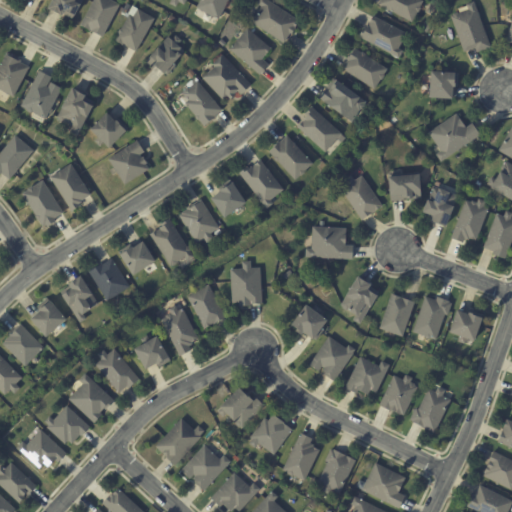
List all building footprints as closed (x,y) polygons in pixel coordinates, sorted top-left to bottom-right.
[(63,15),(61,14),(60,16),(46,9),(50,0),(84,0),(81,6),(79,5),(73,16),(75,17),(73,20),(63,15)] [(100,37),(79,25),(93,0),(109,0),(118,5),(101,37),(100,37)] [(228,0),(218,20),(196,8),(200,0),(228,0)] [(294,30),(291,34),(289,33),(283,43),(251,22),(261,7),(256,3),(258,0),(267,0),(300,21),(294,30)] [(378,4),(379,0),(420,0),(422,1),(419,6),(420,8),(418,12),(416,12),(411,22),(378,4)] [(489,48),(476,53),(474,49),(463,53),(450,17),(451,17),(452,14),(456,13),(458,13),(467,10),(465,5),(473,2),(489,48)] [(135,52),(124,46),(124,45),(122,44),(122,45),(114,41),(118,34),(117,32),(119,30),(120,29),(129,15),(127,14),(132,6),(154,19),(135,52)] [(397,48),(397,49),(401,51),(397,58),(357,36),(364,24),(368,26),(369,23),(368,22),(372,15),(405,33),(397,48)] [(426,24),(430,26),(427,32),(422,30),(426,24)] [(264,55),(261,59),(267,65),(259,75),(229,50),(247,29),(270,49),(264,55)] [(163,74),(156,68),(155,70),(147,63),(151,59),(149,57),(157,48),(159,49),(170,38),(173,41),(177,37),(183,42),(179,46),(185,52),(182,56),(180,55),(173,63),(177,67),(168,76),(165,73),(163,75),(163,74)] [(223,47),(219,43),(222,39),(227,43),(223,47)] [(342,69),(347,61),(346,60),(354,48),(361,53),(363,52),(365,54),(366,56),(387,70),(383,75),(384,77),(382,80),(380,81),(374,90),(342,69)] [(17,59),(21,61),(20,63),(29,67),(13,98),(0,90),(0,64),(6,53),(17,59)] [(249,86),(240,95),(236,91),(227,100),(225,98),(222,101),(201,78),(213,67),(211,65),(221,55),(250,85),(249,86)] [(458,83),(458,88),(451,87),(450,98),(428,97),(429,71),(454,72),(453,74),(458,74),(458,83)] [(41,73),(51,78),(46,87),(47,88),(50,83),(61,89),(44,120),(31,113),(29,114),(26,112),(26,109),(20,106),(39,72),(41,73)] [(364,102),(365,102),(364,105),(364,106),(362,109),(360,109),(351,122),(318,98),(327,86),(329,87),(334,80),(364,102)] [(220,111),(202,126),(197,120),(195,120),(194,118),(194,116),(184,104),(187,101),(181,94),(182,93),(182,92),(187,87),(188,88),(197,81),(221,110),(220,111)] [(75,91),(82,95),(82,96),(94,102),(76,135),(69,131),(71,127),(56,119),(61,109),(59,107),(69,88),(75,91)] [(341,143),(337,138),(324,152),(296,127),(301,121),(302,122),(304,119),(302,117),(311,107),(341,135),(345,139),(341,143)] [(108,115),(118,125),(121,122),(128,129),(108,149),(103,145),(100,148),(95,143),(99,140),(89,131),(106,114),(108,115)] [(464,127),(465,128),(472,124),(479,135),(440,162),(435,155),(440,152),(427,133),(456,114),(464,127)] [(511,127),(511,159),(498,151),(511,127)] [(8,180),(0,174),(0,154),(15,136),(33,151),(9,181),(8,180)] [(274,143),(276,141),(278,143),(286,136),(312,164),(303,172),(304,173),(300,176),(298,176),(294,180),(267,151),(274,145),(273,144),(274,143)] [(137,143),(143,153),(139,156),(141,159),(142,158),(146,164),(144,165),(148,170),(124,185),(108,160),(136,142),(137,143)] [(282,190),(269,200),(271,204),(266,208),(261,202),(260,203),(257,199),(258,198),(239,172),(248,165),(251,168),(254,165),(253,165),(259,160),(282,190)] [(511,201),(490,188),(503,165),(505,166),(507,162),(511,164),(511,201)] [(90,196),(80,202),(80,203),(78,204),(79,206),(70,212),(49,178),(70,165),(90,196)] [(410,197),(405,198),(405,200),(389,201),(387,176),(418,174),(421,198),(412,199),(412,197),(410,197)] [(363,180),(381,207),(360,221),(340,190),(346,186),(343,180),(350,175),(353,181),(360,176),(363,180)] [(61,214),(52,220),(54,222),(45,227),(44,226),(42,228),(37,221),(35,221),(34,219),(34,217),(21,195),(26,191),(26,189),(30,187),(32,188),(42,181),(61,214)] [(243,205),(223,219),(209,199),(219,192),(218,191),(231,182),(245,203),(243,205)] [(438,189),(458,197),(454,208),(452,207),(444,228),(430,222),(433,217),(422,213),(426,201),(432,203),(438,189)] [(466,240),(464,239),(462,243),(451,239),(466,201),(470,203),(472,202),(477,203),(478,199),(486,202),(484,208),(488,210),(476,242),(469,239),(468,241),(466,240)] [(214,223),(218,229),(209,235),(212,239),(205,244),(201,239),(194,243),(177,217),(180,215),(179,214),(185,210),(185,209),(199,200),(214,223)] [(495,255),(492,254),(493,252),(483,248),(496,213),(504,216),(506,211),(511,214),(510,219),(511,219),(511,241),(505,259),(495,255)] [(169,266),(149,235),(156,230),(156,231),(159,229),(158,228),(162,225),(161,223),(168,218),(187,247),(188,247),(190,250),(189,251),(192,257),(186,261),(184,257),(176,262),(176,264),(173,266),(171,265),(169,266)] [(346,228),(345,245),(353,245),(352,259),(305,257),(306,248),(311,248),(312,226),(346,228)] [(129,247),(130,247),(132,249),(142,242),(155,261),(132,276),(118,255),(129,247)] [(107,302),(88,273),(102,264),(102,265),(111,259),(129,287),(107,302)] [(259,267),(262,303),(250,304),(250,306),(238,306),(237,302),(231,303),(229,269),(241,268),(241,262),(250,261),(250,268),(259,267)] [(69,281),(78,275),(90,294),(91,294),(98,304),(90,309),(89,308),(81,313),(85,319),(79,323),(67,305),(66,305),(59,295),(69,288),(66,284),(69,281)] [(360,279),(368,285),(367,286),(378,293),(359,325),(352,321),(355,316),(340,306),(345,297),(343,296),(355,277),(360,279)] [(224,318),(202,330),(185,297),(207,286),(224,318)] [(401,297),(414,303),(402,337),(379,328),(392,294),(401,297)] [(435,301),(436,301),(438,298),(450,302),(449,303),(452,304),(448,316),(445,315),(435,341),(432,340),(430,340),(425,339),(424,337),(413,333),(426,297),(435,301)] [(56,328),(44,337),(30,320),(39,312),(38,310),(50,301),(65,320),(56,328)] [(197,339),(190,343),(191,345),(188,347),(190,351),(179,357),(159,320),(164,318),(164,316),(169,313),(167,310),(174,306),(177,312),(181,309),(197,339)] [(323,326),(321,329),(325,332),(317,342),(313,339),(312,341),(302,334),(299,338),(295,335),(297,332),(289,326),(304,307),(313,313),(317,307),(323,312),(319,317),(326,322),(323,326)] [(457,310),(468,314),(469,312),(472,314),(472,315),(474,315),(476,311),(483,313),(474,341),(468,339),(466,345),(459,342),(461,336),(449,332),(457,310)] [(37,356),(24,368),(2,346),(4,344),(4,343),(9,339),(8,337),(21,325),(43,350),(37,356)] [(162,365),(158,366),(156,363),(154,364),(153,362),(143,369),(131,348),(155,335),(169,360),(162,365)] [(333,382),(323,375),(324,374),(321,371),(323,368),(321,367),(317,372),(308,366),(328,337),(345,349),(348,346),(355,351),(352,354),(353,354),(333,383),(333,382)] [(131,385),(127,388),(125,386),(116,393),(92,365),(98,360),(94,355),(100,350),(104,355),(111,349),(137,379),(131,385)] [(0,356),(20,378),(14,384),(18,389),(13,394),(9,390),(3,396),(0,392),(0,356)] [(366,395),(358,391),(356,395),(345,389),(360,358),(379,368),(382,362),(389,366),(375,394),(370,391),(367,396),(366,395)] [(113,402),(105,410),(103,408),(99,413),(100,415),(93,424),(67,400),(82,385),(77,380),(83,374),(113,402)] [(412,380),(410,383),(414,385),(415,388),(417,388),(403,417),(393,412),(392,414),(378,406),(393,376),(402,381),(405,376),(412,379),(412,380)] [(245,396),(251,402),(255,398),(264,407),(242,430),(240,428),(238,428),(235,425),(235,422),(232,420),(231,421),(225,415),(223,418),(217,412),(220,409),(218,407),(237,388),(245,396)] [(450,401),(434,434),(412,423),(413,422),(410,420),(415,409),(418,410),(428,390),(435,393),(438,388),(445,391),(442,397),(450,401)] [(89,428),(81,437),(80,435),(71,445),(67,441),(64,445),(46,428),(48,426),(43,422),(48,417),(53,421),(66,406),(89,428)] [(274,416),(283,423),(283,424),(292,431),(273,455),(258,444),(254,448),(248,444),(252,439),(250,438),(264,418),(268,421),(272,415),(274,416)] [(173,466),(153,447),(180,419),(193,431),(197,426),(203,432),(199,436),(201,438),(173,466)] [(498,442),(506,420),(511,422),(511,449),(497,443),(498,442)] [(65,455),(57,464),(53,460),(46,468),(42,465),(37,470),(14,449),(21,442),(25,447),(39,431),(66,454),(65,455)] [(302,435),(312,440),(310,444),(314,446),(313,448),(319,451),(305,481),(293,476),(292,477),(287,475),(287,474),(283,471),(301,434),(302,435)] [(208,451),(219,461),(223,457),(230,463),(202,492),(193,483),(195,482),(192,480),(195,477),(193,475),(188,480),(180,472),(204,446),(208,451)] [(335,451),(356,461),(340,494),(332,490),(329,495),(322,492),(325,487),(318,483),(328,463),(325,461),(331,449),(335,451)] [(511,461),(511,489),(511,491),(483,476),(484,473),(483,472),(488,461),(492,452),(511,461)] [(36,487),(27,496),(24,493),(22,496),(23,498),(18,504),(0,488),(0,467),(4,471),(10,464),(36,487)] [(399,491),(397,494),(404,497),(398,509),(361,491),(375,464),(405,479),(399,491)] [(254,496),(238,511),(237,511),(233,508),(229,511),(227,511),(221,506),(219,509),(209,500),(233,474),(249,488),(253,484),(259,490),(254,496)] [(511,503),(507,511),(475,511),(465,507),(472,494),(474,496),(479,486),(511,503)] [(108,511),(99,503),(106,495),(107,496),(115,487),(141,511),(108,511)] [(252,511),(271,492),(277,498),(273,502),(283,511),(252,511)] [(0,511),(0,497),(14,510),(12,511),(0,511)] [(353,511),(355,508),(349,505),(353,497),(383,511),(353,511)]
